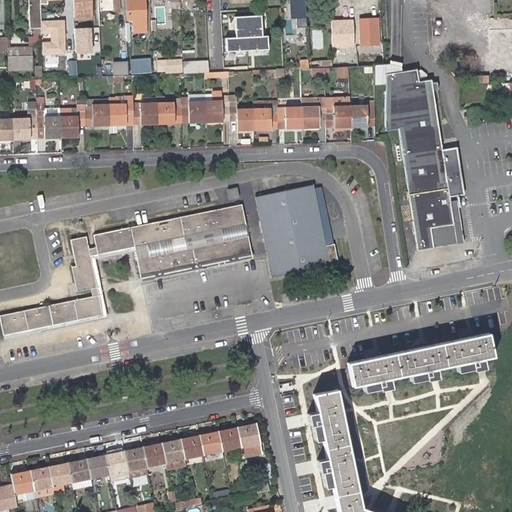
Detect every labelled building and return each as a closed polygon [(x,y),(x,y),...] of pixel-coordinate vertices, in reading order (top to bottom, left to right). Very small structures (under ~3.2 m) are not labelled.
[(27,0),(28,29),(39,29),(38,0),(27,0)] [(71,0),(73,14),(89,13),(89,8),(88,0),(71,0)] [(109,0),(110,10),(116,10),(117,10),(117,9),(116,0),(109,0)] [(143,0),(125,0),(127,26),(133,26),(133,33),(146,32),(143,0)] [(292,0),(292,17),(300,18),(299,24),(308,25),(308,0),(292,0)] [(472,0),(473,15),(493,15),(492,0),(472,0)] [(268,14),(235,16),(236,36),(226,37),(227,51),(269,49),(268,14)] [(363,44),(378,43),(377,39),(376,17),(359,18),(361,40),(361,44),(363,44)] [(64,20),(41,21),(41,34),(50,33),(51,42),(42,42),(42,55),(65,55),(64,20)] [(331,20),(332,52),(352,52),(351,20),(331,20)] [(490,69),(511,70),(511,25),(494,24),(490,69)] [(91,28),(74,29),(75,53),(91,52),(91,28)] [(31,69),(30,46),(18,47),(19,57),(7,57),(7,70),(31,69)] [(18,47),(7,47),(7,57),(19,57),(18,47)] [(202,72),(207,72),(206,69),(206,65),(206,63),(206,61),(206,59),(181,60),(181,64),(182,73),(202,72)] [(298,60),(298,68),(299,68),(308,68),(307,60),(298,60)] [(111,75),(120,75),(127,75),(127,68),(126,63),(111,63),(111,75)] [(417,81),(415,73),(414,68),(399,70),(399,65),(387,63),(383,63),(373,63),(373,66),(372,84),(384,84),(383,117),(385,129),(397,128),(407,191),(405,191),(406,200),(408,200),(416,249),(432,247),(429,228),(453,224),(449,200),(448,197),(442,158),(430,89),(436,88),(435,82),(429,83),(428,79),(421,80),(417,81)] [(127,75),(152,74),(151,66),(127,68),(127,75)] [(322,67),(313,68),(314,77),(322,77),(322,67)] [(339,67),(336,67),(336,79),(347,79),(347,76),(339,76),(339,67)] [(0,138),(5,138),(5,135),(19,135),(18,137),(53,136),(53,133),(66,133),(66,136),(76,135),(76,124),(101,124),(101,121),(114,121),(114,123),(149,122),(148,120),(162,119),(162,122),(197,121),(197,118),(210,118),(210,121),(235,120),(235,129),(245,128),(245,125),(259,125),(259,128),(293,127),(293,124),(307,124),(307,126),(332,125),(341,125),(341,122),(355,122),(355,125),(372,124),(372,111),(371,107),(364,107),(364,105),(348,105),(348,98),(299,100),(299,107),(283,107),(282,114),(276,114),(268,114),(268,108),(251,108),(235,109),(234,106),(227,106),(219,106),(219,101),(219,96),(219,91),(203,92),(203,101),(186,102),(186,108),(179,108),(172,108),(171,102),(138,103),(138,109),(130,110),(130,96),(123,96),(123,98),(123,104),(107,104),(90,104),(90,111),(83,111),(76,111),(76,116),(59,117),(42,118),(43,123),(35,124),(28,124),(27,118),(0,118),(0,138)] [(227,106),(234,106),(234,96),(226,96),(227,106)] [(275,100),(251,101),(251,108),(268,108),(268,114),(276,114),(275,108),(275,100)] [(76,109),(59,110),(59,117),(76,116),(76,111),(76,109)] [(456,156),(442,158),(448,197),(463,194),(456,156)] [(254,196),(270,276),(334,263),(330,244),(329,244),(323,246),(310,185),(254,196)] [(236,196),(234,187),(225,189),(227,198),(236,196)] [(317,188),(311,189),(323,246),(329,244),(317,188)] [(456,199),(449,200),(453,224),(429,228),(432,247),(463,242),(456,199)] [(249,236),(242,204),(181,216),(185,236),(132,246),(135,259),(249,236)] [(132,246),(185,236),(181,216),(91,234),(94,246),(96,254),(132,246)] [(90,288),(94,287),(90,268),(88,255),(87,252),(86,248),(84,236),(68,239),(73,264),(68,265),(74,291),(90,288)] [(251,252),(249,236),(135,259),(138,275),(149,273),(150,276),(163,273),(162,271),(186,265),(187,268),(201,265),(200,262),(223,258),(224,261),(238,258),(237,255),(251,252)] [(86,248),(87,252),(88,255),(96,254),(94,246),(86,248)] [(100,308),(97,294),(91,296),(67,301),(63,302),(29,308),(24,309),(12,312),(0,314),(0,328),(1,335),(93,315),(92,312),(95,309),(100,308)] [(460,338),(421,347),(414,348),(375,357),(367,358),(347,363),(352,385),(492,356),(487,333),(467,337),(460,338)] [(328,466),(330,475),(337,511),(379,511),(360,505),(335,388),(313,392),(318,418),(320,428),(328,466)] [(236,426),(240,446),(247,444),(248,453),(261,451),(255,423),(236,426)] [(221,450),(240,446),(236,426),(217,431),(221,450)] [(202,454),(221,450),(217,431),(198,434),(202,454)] [(183,458),(202,454),(198,434),(179,439),(183,458)] [(164,462),(183,458),(179,439),(160,442),(164,462)] [(146,465),(164,462),(160,442),(142,446),(146,465)] [(147,472),(146,465),(142,446),(123,450),(127,470),(129,476),(147,472)] [(127,470),(123,450),(104,454),(109,473),(127,470)] [(89,478),(109,473),(104,454),(85,458),(89,478)] [(70,482),(89,478),(85,458),(66,462),(70,482)] [(183,458),(164,462),(166,468),(184,464),(183,458)] [(70,482),(66,462),(47,466),(51,486),(52,491),(53,494),(63,492),(61,484),(70,482)] [(33,489),(51,486),(47,466),(28,470),(33,489)] [(34,495),(33,489),(28,470),(10,474),(12,486),(14,494),(23,492),(25,499),(34,497),(34,495)] [(127,470),(109,473),(110,480),(129,476),(127,470)] [(250,494),(270,490),(268,481),(248,486),(250,494)] [(16,505),(14,494),(12,486),(0,488),(0,511),(7,511),(7,507),(16,505)] [(33,489),(34,495),(52,491),(51,486),(33,489)] [(191,498),(173,502),(174,507),(192,504),(191,498)]
